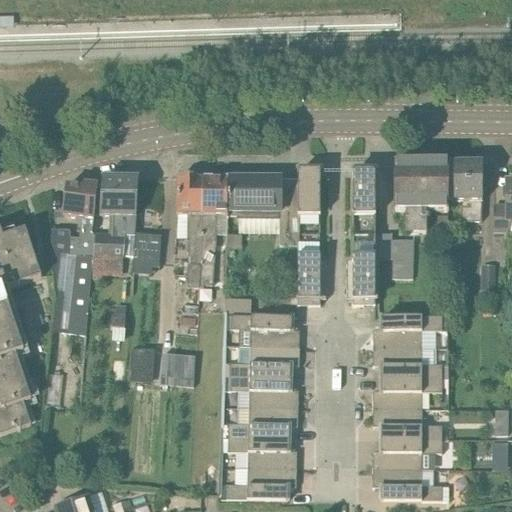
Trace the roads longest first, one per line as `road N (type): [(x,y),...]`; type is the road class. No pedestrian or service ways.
road 1 (residential): [(337,496),(335,122)]
road 2 (tertiary): [(0,184),(150,137),(335,122)]
road 3 (unknown): [(150,137),(170,329)]
road 4 (tertiary): [(335,122),(511,123)]
